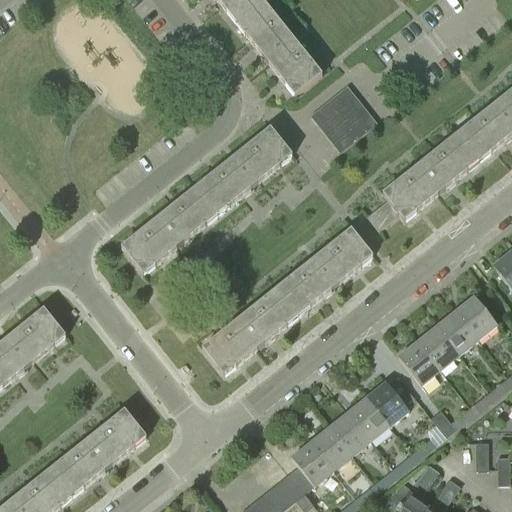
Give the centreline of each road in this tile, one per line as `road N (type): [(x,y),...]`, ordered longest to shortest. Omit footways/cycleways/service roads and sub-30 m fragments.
road 1 (residential): [(209,441),(511,205)]
road 2 (residential): [(54,258),(231,108),(228,74),(165,0)]
road 3 (residential): [(209,441),(54,258)]
